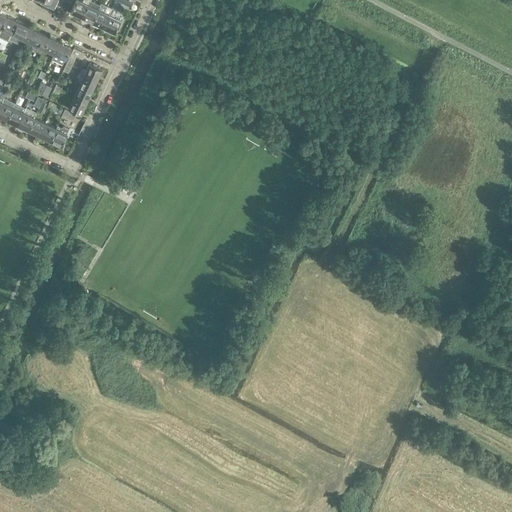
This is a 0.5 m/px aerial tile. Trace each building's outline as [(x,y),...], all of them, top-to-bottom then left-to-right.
[(54,9),(58,0),(42,0),(41,3),(54,9)] [(82,16),(89,1),(89,0),(83,0),(83,2),(79,0),(75,0),(71,11),(82,16)] [(92,21),(98,9),(99,6),(89,1),(82,16),(92,21)] [(103,26),(111,9),(106,7),(104,12),(98,9),(92,21),(103,26)] [(114,31),(120,19),(114,17),(117,12),(111,9),(103,26),(114,31)] [(9,32),(15,20),(4,15),(0,22),(0,30),(1,28),(9,32)] [(18,42),(26,25),(15,20),(9,32),(12,33),(9,38),(18,42)] [(31,42),(37,31),(26,25),(18,42),(20,43),(22,38),(31,42)] [(42,53),(44,49),(42,48),(48,36),(37,31),(31,42),(33,43),(31,48),(42,53)] [(53,53),(59,41),(48,36),(42,48),(44,49),(53,53)] [(62,64),(65,59),(71,47),(59,41),(53,53),(54,53),(52,59),(62,64)] [(82,59),(84,53),(73,48),(65,65),(71,68),(76,56),(82,59)] [(19,83),(28,64),(24,62),(21,68),(15,81),(19,83)] [(96,80),(102,69),(89,63),(84,74),(96,80)] [(91,91),(96,80),(84,74),(80,72),(75,82),(79,84),(79,85),(91,91)] [(47,96),(52,86),(41,81),(36,91),(47,96)] [(86,102),(91,91),(79,85),(74,96),(86,102)] [(81,113),(86,102),(74,96),(68,107),(81,113)] [(0,115),(6,119),(14,102),(4,97),(0,104),(0,115)] [(17,124),(25,108),(14,102),(6,119),(17,124)] [(42,113),(46,104),(41,102),(37,111),(42,113)] [(35,117),(37,113),(25,108),(17,124),(28,129),(34,117),(35,117)] [(71,119),(74,113),(65,108),(62,114),(71,119)] [(39,134),(45,122),(35,117),(34,117),(28,129),(39,134)] [(55,127),(45,122),(39,134),(50,140),(55,127)] [(60,127),(56,125),(55,127),(50,140),(61,145),(69,128),(63,126),(60,127)]
